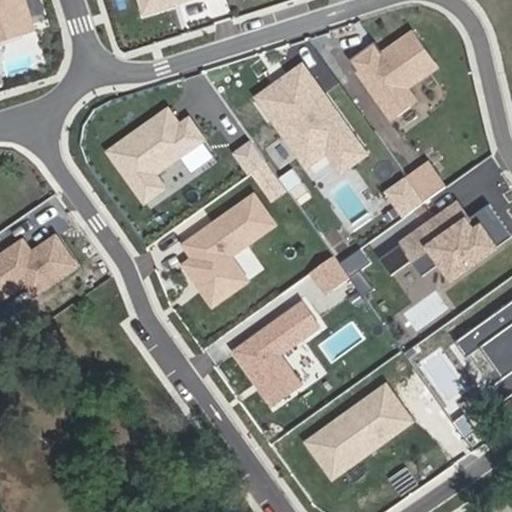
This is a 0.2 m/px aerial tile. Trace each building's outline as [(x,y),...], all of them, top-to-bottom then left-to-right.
[(0,0),(0,38),(36,27),(27,0),(0,0)] [(142,0),(145,10),(174,1),(174,0),(142,0)] [(364,49),(350,58),(392,117),(418,99),(408,86),(438,65),(413,30),(384,51),(379,44),(367,53),(364,49)] [(376,40),(364,49),(367,53),(379,44),(376,40)] [(275,84),(259,95),(308,163),(329,149),(343,169),(367,151),(304,63),(289,74),(292,79),(278,89),(275,84)] [(292,79),(289,74),(275,84),(278,89),(292,79)] [(169,106),(109,149),(146,201),(167,186),(157,172),(206,137),(190,116),(181,122),(177,125),(172,119),(177,116),(169,106)] [(181,122),(177,116),(172,119),(177,125),(181,122)] [(268,160),(254,139),(237,151),(252,171),(268,160)] [(173,183),(194,170),(186,157),(165,170),(173,183)] [(273,159),(256,168),(272,197),(289,188),(273,159)] [(447,184),(431,162),(410,177),(426,199),(447,184)] [(426,199),(409,175),(388,190),(406,214),(426,199)] [(276,222),(256,193),(187,243),(196,256),(187,263),(215,302),(249,278),(232,254),(276,222)] [(471,217),(459,201),(402,242),(413,258),(424,273),(443,260),(455,276),(499,245),(483,223),(471,232),(463,222),(471,217)] [(471,217),(463,222),(471,232),(483,223),(499,245),(511,235),(511,231),(491,202),(471,217)] [(25,239),(0,256),(0,299),(28,280),(37,292),(78,263),(58,235),(34,251),(29,254),(25,248),(30,245),(25,239)] [(413,258),(402,242),(381,256),(393,273),(413,258)] [(34,251),(30,245),(25,248),(29,254),(34,251)] [(331,293),(354,273),(336,252),(313,272),(331,293)] [(307,296),(233,347),(275,407),(311,382),(289,351),(327,325),(307,296)] [(511,298),(457,338),(468,354),(482,344),(504,374),(493,382),(504,398),(511,392),(511,298)] [(414,418),(389,382),(310,439),(335,474),(370,449),(367,445),(373,441),(376,445),(414,418)] [(376,445),(373,441),(367,445),(370,449),(376,445)]
